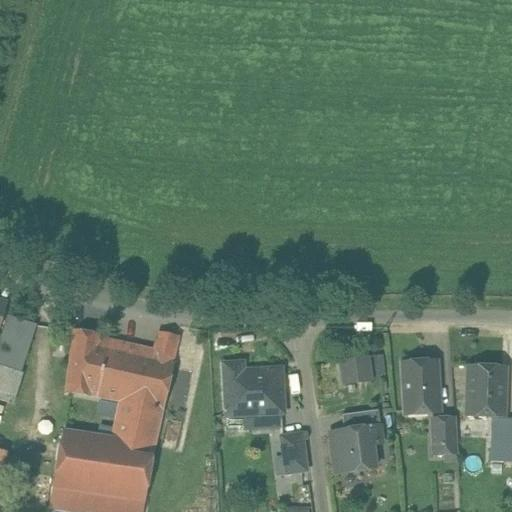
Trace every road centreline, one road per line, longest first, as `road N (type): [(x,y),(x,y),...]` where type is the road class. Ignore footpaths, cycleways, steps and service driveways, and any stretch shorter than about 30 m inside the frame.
road 1 (residential): [(0,257),(69,290),(207,314),(289,315)]
road 2 (residential): [(289,315),(511,314)]
road 3 (unclassified): [(321,511),(289,315)]
